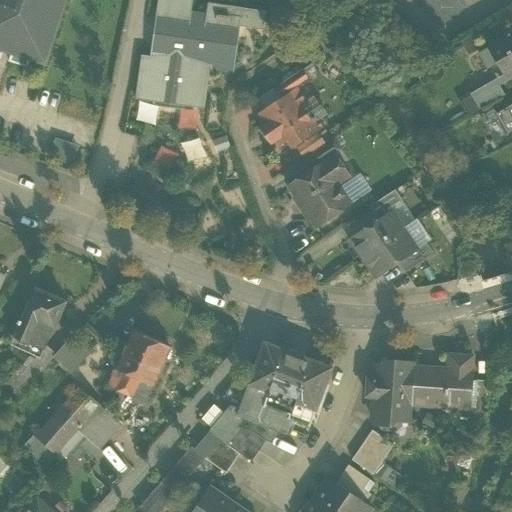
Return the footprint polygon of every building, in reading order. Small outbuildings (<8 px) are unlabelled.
[(30,60),(44,64),(65,0),(0,0),(0,58),(0,59),(3,51),(11,54),(9,62),(27,68),(30,60)] [(262,29),(264,13),(209,5),(207,16),(189,13),(191,0),(159,0),(157,15),(157,19),(163,20),(161,34),(155,34),(151,59),(143,57),(138,88),(137,98),(156,101),(156,105),(182,109),(183,105),(202,108),(208,69),(232,73),(239,25),(262,29)] [(511,34),(488,48),(507,80),(511,77),(511,34)] [(295,74),(274,88),(281,98),(296,88),(297,88),(302,84),(295,74)] [(497,84),(473,98),(479,109),(503,95),(497,84)] [(281,98),(259,113),(267,125),(260,129),(270,143),(276,138),(281,145),(281,144),(293,147),(295,146),(317,131),(322,128),(317,120),(326,114),(314,96),(306,102),(297,88),(296,88),(281,98)] [(511,131),(511,104),(496,114),(508,134),(511,131)] [(317,131),(295,146),(304,160),(326,145),(317,131)] [(79,147),(56,138),(49,157),(72,165),(79,147)] [(326,145),(304,160),(311,170),(335,153),(340,149),(334,139),(326,145)] [(159,145),(152,160),(168,167),(175,152),(159,145)] [(311,170),(288,185),(317,228),(354,203),(347,192),(341,191),(336,183),(349,174),(335,153),(311,170)] [(395,190),(370,206),(379,220),(390,212),(388,209),(402,200),(395,190)] [(373,224),(370,222),(363,227),(363,231),(351,238),(363,255),(402,229),(390,212),(379,220),(373,224)] [(402,229),(363,255),(377,276),(398,262),(416,250),(402,229)] [(416,250),(398,262),(405,272),(433,253),(426,243),(416,250)] [(36,289),(25,315),(24,315),(21,322),(18,320),(17,323),(20,324),(14,337),(43,350),(44,349),(53,328),(54,328),(65,302),(62,301),(63,300),(61,298),(54,295),(51,295),(50,296),(36,289)] [(137,333),(133,332),(128,344),(121,341),(115,344),(111,352),(122,357),(117,369),(131,376),(135,377),(151,341),(149,339),(148,336),(140,332),(139,333),(137,333)] [(91,351),(74,335),(64,347),(81,362),(91,351)] [(151,341),(135,377),(153,385),(169,348),(166,346),(164,344),(156,340),(155,340),(151,341)] [(332,368),(264,342),(239,410),(237,416),(247,420),(258,424),(265,405),(290,415),(288,418),(291,420),(309,426),(332,368)] [(46,346),(44,349),(43,351),(43,350),(34,360),(29,356),(24,363),(28,367),(16,379),(25,388),(54,358),(56,355),(46,346)] [(56,355),(54,358),(71,373),(81,362),(64,347),(56,355)] [(430,370),(430,368),(413,367),(411,405),(469,409),(472,371),(471,371),(472,356),(448,354),(447,371),(430,370)] [(386,365),(373,364),(373,378),(368,378),(367,390),(374,391),(372,418),(376,424),(387,425),(396,417),(409,418),(410,405),(411,405),(413,367),(414,363),(386,361),(386,365)] [(131,376),(117,369),(113,377),(112,376),(108,386),(124,393),(131,376)] [(135,377),(131,376),(124,393),(134,398),(139,400),(145,402),(153,385),(135,377)] [(79,388),(34,437),(56,455),(66,444),(77,431),(85,422),(89,418),(95,415),(104,411),(79,388)] [(290,415),(265,405),(258,424),(285,434),(291,420),(288,418),(290,415)] [(210,431),(143,509),(145,511),(156,511),(203,458),(211,449),(219,439),(226,445),(234,435),(243,425),(247,420),(237,416),(239,410),(230,406),(209,430),(210,431)] [(122,423),(106,409),(104,411),(95,415),(115,432),(122,423)] [(115,432),(95,415),(89,418),(85,422),(107,441),(115,432)] [(107,441),(85,422),(77,431),(99,450),(107,441)] [(265,441),(243,425),(234,435),(258,451),(265,441)] [(393,445),(372,430),(365,440),(386,455),(393,445)] [(99,450),(77,431),(66,444),(88,463),(99,450)] [(258,451),(234,435),(226,445),(239,454),(251,462),(258,451)] [(239,454),(226,445),(219,439),(211,449),(232,464),(239,454)] [(386,455),(365,440),(358,450),(380,465),(386,455)] [(232,464),(211,449),(203,458),(226,474),(232,464)] [(380,465),(358,450),(351,460),(373,475),(380,465)] [(369,480),(348,465),(341,475),(362,489),(363,488),(369,480)] [(362,489),(341,475),(335,483),(364,503),(367,504),(373,495),(363,488),(362,489)] [(335,483),(327,477),(312,499),(330,511),(357,511),(364,503),(335,483)] [(197,485),(183,507),(190,511),(191,511),(206,491),(197,485)] [(226,511),(233,503),(209,486),(206,491),(191,511),(226,511)] [(51,511),(36,499),(24,511),(51,511)] [(330,511),(312,499),(303,511),(330,511)] [(246,511),(233,503),(226,511),(246,511)]
